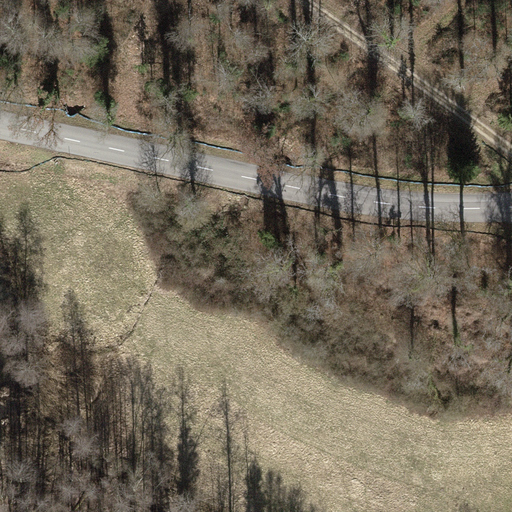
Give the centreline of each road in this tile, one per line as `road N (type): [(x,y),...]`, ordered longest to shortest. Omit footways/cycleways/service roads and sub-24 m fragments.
road 1 (unclassified): [(511,187),(222,164),(0,121)]
road 2 (track): [(511,146),(468,97),(337,0)]
